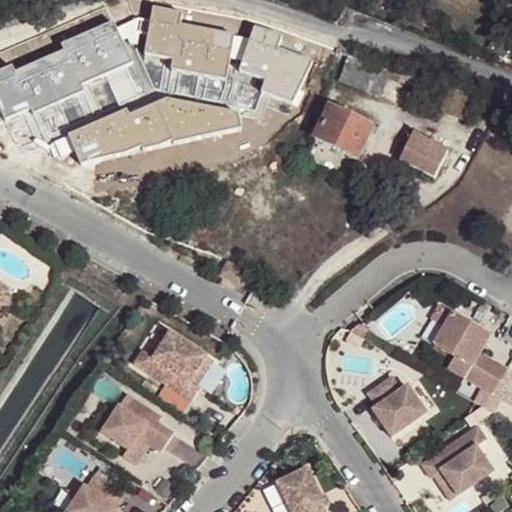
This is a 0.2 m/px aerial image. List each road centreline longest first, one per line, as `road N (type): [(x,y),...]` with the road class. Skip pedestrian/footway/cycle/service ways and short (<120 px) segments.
road 1 (residential): [(0,175),(238,316),(297,369)]
road 2 (residential): [(215,0),(511,80)]
road 3 (residential): [(297,369),(273,422),(204,511)]
road 4 (residential): [(391,511),(297,369)]
